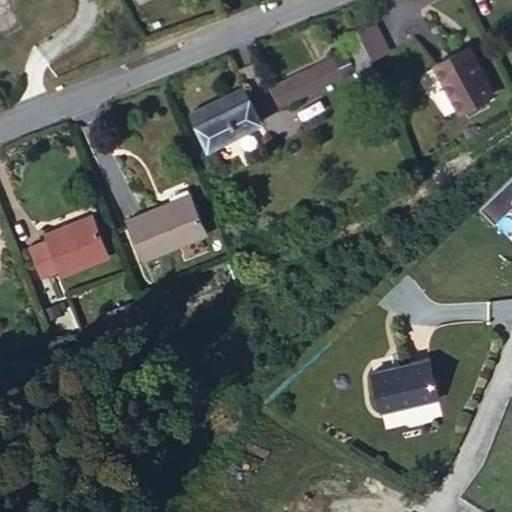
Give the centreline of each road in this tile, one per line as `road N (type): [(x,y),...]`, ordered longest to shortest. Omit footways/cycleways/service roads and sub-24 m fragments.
road 1 (tertiary): [(0,126),(314,0)]
road 2 (residential): [(511,368),(479,448),(444,492)]
